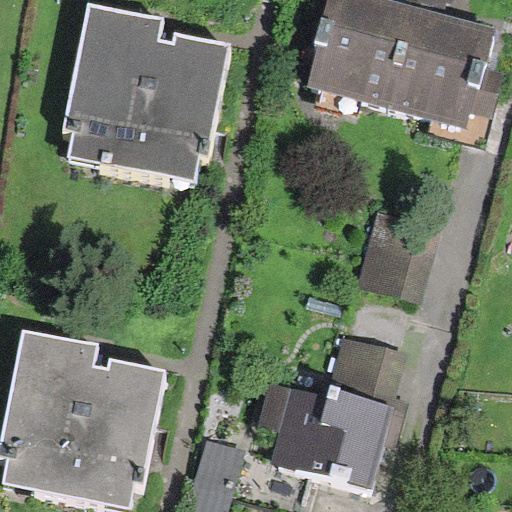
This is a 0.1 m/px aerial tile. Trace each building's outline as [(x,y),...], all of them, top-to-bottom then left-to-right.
[(336,0),(313,90),(469,129),(473,113),(490,117),(502,70),(484,66),(493,29),(444,17),(441,16),(397,5),(382,1),(379,0),(336,0)] [(381,0),(382,1),(397,5),(441,16),(445,3),(453,5),(453,0),(381,0)] [(67,171),(191,192),(196,165),(206,167),(227,49),(170,39),(167,52),(154,50),(158,26),(84,13),(64,133),(73,135),(67,171)] [(366,289),(421,303),(442,224),(386,210),(366,289)] [(3,491),(96,511),(116,511),(124,479),(139,482),(162,377),(106,365),(103,377),(89,374),(94,353),(19,337),(0,424),(0,461),(9,463),(3,491)] [(345,488),(385,498),(408,410),(390,405),(401,360),(340,345),(325,403),(269,389),(257,434),(277,439),(269,469),(345,488)] [(213,444),(196,511),(239,511),(253,453),(213,444)]
